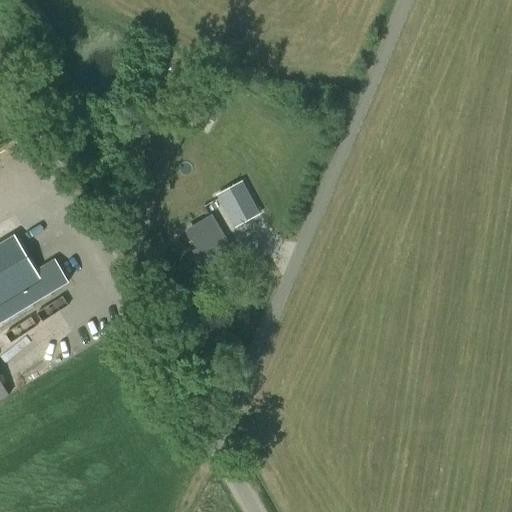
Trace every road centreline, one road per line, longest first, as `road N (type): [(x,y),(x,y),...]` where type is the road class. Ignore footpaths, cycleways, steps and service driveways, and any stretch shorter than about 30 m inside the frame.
road 1 (unclassified): [(252,511),(0,74)]
road 2 (unknown): [(213,444),(395,0)]
